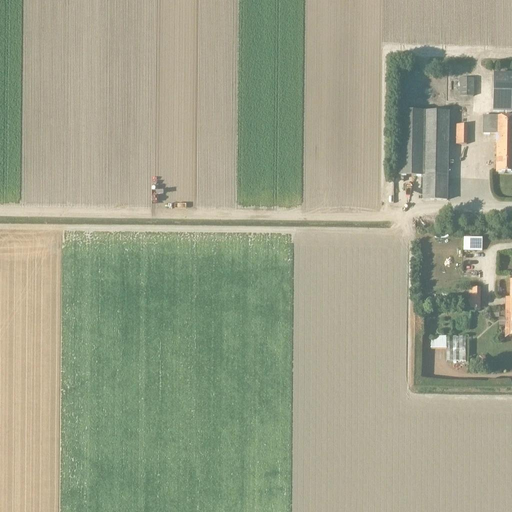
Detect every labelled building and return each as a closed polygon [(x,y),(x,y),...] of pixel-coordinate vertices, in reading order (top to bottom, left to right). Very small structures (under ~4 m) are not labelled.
[(511,74),(493,75),(492,112),(511,112),(511,74)] [(474,96),(474,78),(459,78),(459,96),(474,96)] [(446,200),(448,112),(400,111),(398,176),(422,176),(422,200),(446,200)] [(496,172),(511,172),(511,116),(482,116),(482,134),(496,134),(496,172)] [(466,145),(466,125),(456,125),(455,144),(466,145)] [(420,195),(421,185),(413,184),(412,194),(420,195)] [(479,308),(479,288),(469,288),(469,308),(479,308)] [(430,340),(430,354),(446,353),(446,339),(430,340)]
